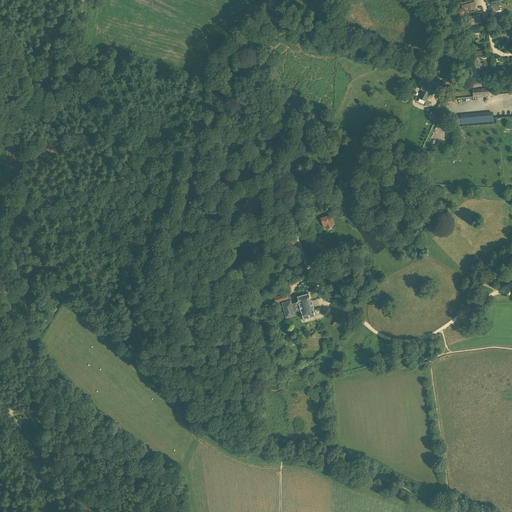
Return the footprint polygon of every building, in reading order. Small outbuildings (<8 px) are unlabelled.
[(476,2),(464,5),(465,10),(477,7),(476,2)] [(508,8),(487,15),(487,16),(489,23),(510,18),(508,8)] [(511,26),(510,18),(489,23),(492,35),(511,29),(511,26)] [(511,29),(492,35),(495,44),(495,45),(495,46),(496,47),(497,48),(497,49),(498,49),(499,50),(500,51),(501,51),(502,52),(503,52),(505,52),(507,52),(509,53),(510,53),(511,52),(511,29)] [(490,41),(468,45),(471,59),(492,55),(494,54),(493,53),(493,52),(492,51),(492,50),(492,49),(490,41)] [(494,54),(492,55),(495,73),(500,73),(509,74),(509,56),(497,57),(496,56),(495,55),(494,54)] [(492,55),(471,59),(474,73),(479,73),(487,73),(495,73),(492,55)] [(424,82),(421,89),(422,90),(418,97),(427,101),(430,94),(431,95),(435,88),(431,86),(432,85),(428,83),(428,84),(424,82)] [(474,96),(491,95),(490,88),(473,90),(473,89),(473,90),(474,96)] [(461,124),(493,121),(493,113),(461,116),(461,124)] [(330,213),(321,217),(325,227),(327,227),(327,228),(333,226),(332,225),(334,224),(330,213)] [(301,310),(304,319),(315,316),(313,309),(314,309),(312,300),(311,300),(309,293),(297,296),(299,302),(292,304),(291,301),(282,303),(286,317),(295,315),(294,312),(301,310)] [(285,296),(273,299),(274,305),(287,301),(285,296)]
